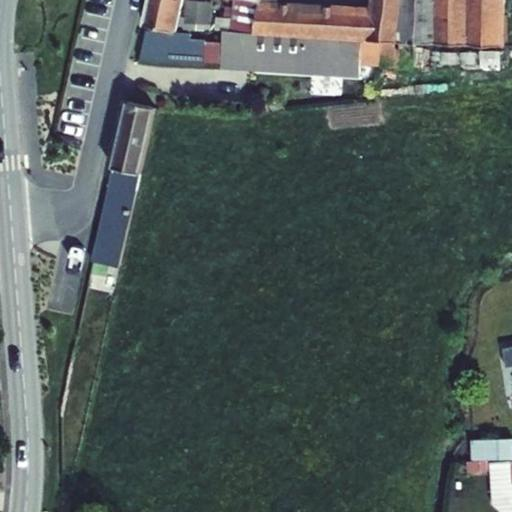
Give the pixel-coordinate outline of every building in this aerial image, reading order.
[(372,67),(373,41),(253,33),(257,0),(148,0),(143,25),(172,31),(180,0),(229,0),(230,0),(225,32),(217,32),(216,67),(355,76),(355,66),(372,67)] [(399,0),(401,0),(399,15),(368,12),(263,6),(263,0),(257,0),(253,33),(373,41),(412,44),(499,49),(500,0),(399,0)] [(399,15),(401,0),(399,0),(369,0),(368,12),(399,15)] [(372,67),(411,69),(412,44),(373,41),(372,67)] [(371,77),(372,67),(355,66),(355,76),(371,77)] [(155,110),(126,104),(111,169),(90,262),(116,268),(155,110)] [(510,362),(507,350),(468,355),(471,368),(510,362)] [(470,440),(469,443),(469,461),(506,462),(507,441),(470,440)] [(506,462),(484,462),(488,506),(493,511),(511,511),(511,491),(511,485),(508,485),(506,462)]
